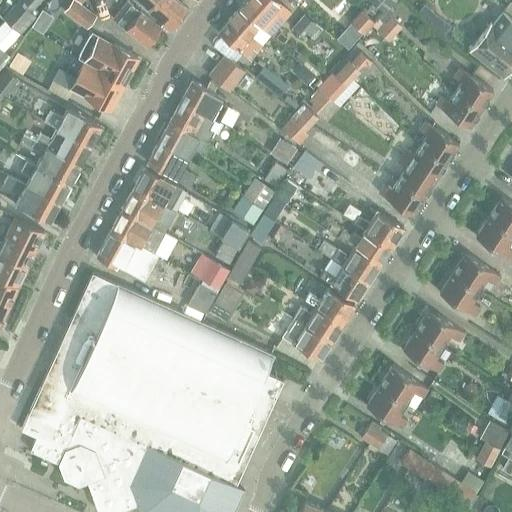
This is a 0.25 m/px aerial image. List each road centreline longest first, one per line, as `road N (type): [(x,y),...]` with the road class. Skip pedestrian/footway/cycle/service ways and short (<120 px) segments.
road 1 (residential): [(257,511),(310,407),(511,96)]
road 2 (residential): [(0,407),(73,248),(180,52),(218,0)]
